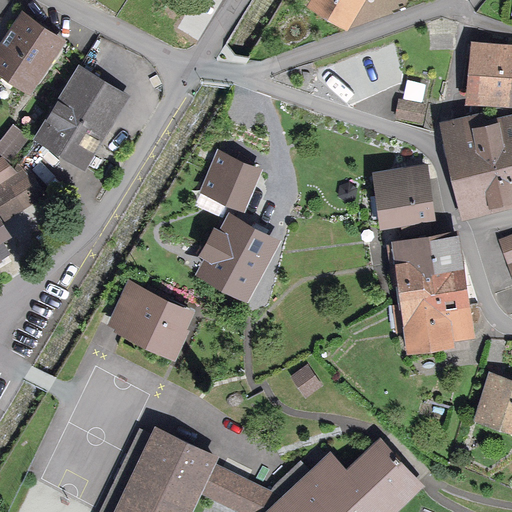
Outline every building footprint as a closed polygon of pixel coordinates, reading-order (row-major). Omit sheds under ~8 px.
[(358,0),(314,0),(347,19),(358,0)] [(68,45),(23,13),(0,44),(0,76),(29,97),(68,45)] [(511,48),(477,45),(471,102),(511,105),(511,48)] [(58,100),(36,135),(84,165),(112,120),(101,113),(95,123),(58,100)] [(395,116),(421,120),(424,104),(398,100),(395,116)] [(511,118),(450,131),(459,170),(511,158),(511,118)] [(14,126),(0,144),(0,152),(9,159),(27,136),(14,126)] [(265,170),(223,151),(205,191),(247,210),(265,170)] [(41,192),(32,178),(19,163),(12,171),(1,158),(0,159),(0,208),(5,216),(41,192)] [(511,200),(511,158),(459,170),(467,210),(511,200)] [(433,168),(377,174),(383,230),(438,224),(433,168)] [(273,256),(226,228),(199,273),(247,301),(273,256)] [(511,235),(501,239),(510,261),(511,260),(511,235)] [(438,266),(460,262),(456,236),(390,245),(393,263),(400,262),(436,256),(438,266)] [(405,301),(436,297),(432,266),(438,266),(436,256),(400,262),(405,301)] [(437,308),(466,304),(460,262),(438,266),(432,266),(436,297),(437,308)] [(186,313),(128,285),(112,318),(170,346),(186,313)] [(436,297),(405,301),(411,346),(470,338),(466,304),(437,308),(436,297)] [(307,367),(295,375),(306,392),(318,384),(307,367)] [(511,377),(492,370),(475,416),(511,429),(511,377)] [(150,444),(136,437),(98,511),(183,511),(195,488),(243,511),(384,511),(418,482),(397,460),(400,458),(395,453),(392,455),(380,442),(347,473),(331,455),(312,472),(300,460),(273,485),(270,492),(208,462),(212,454),(158,428),(150,444)]
